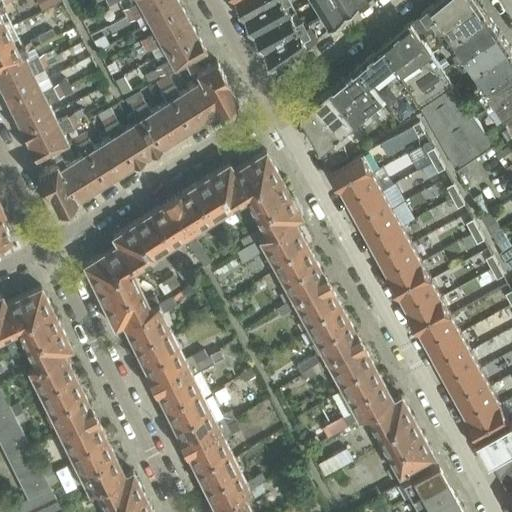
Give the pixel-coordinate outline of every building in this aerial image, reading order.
[(0,0),(0,32),(9,28),(0,10),(0,7),(10,3),(8,0),(0,0)] [(36,0),(41,9),(58,0),(36,0)] [(124,10),(127,15),(154,0),(138,0),(140,1),(124,10)] [(179,0),(154,0),(127,15),(130,21),(145,12),(151,22),(182,4),(179,0)] [(239,0),(248,15),(274,0),(239,0)] [(274,0),(248,15),(256,31),(293,11),(288,2),(291,0),(274,0)] [(348,12),(340,0),(316,0),(332,25),(348,12)] [(340,0),(348,12),(362,0),(340,0)] [(424,37),(440,26),(477,0),(437,0),(413,21),(424,37)] [(451,29),(456,37),(489,15),(479,0),(477,0),(440,26),(445,33),(451,29)] [(141,40),(143,45),(190,18),(182,4),(151,22),(156,31),(141,40)] [(293,11),(256,31),(266,49),(308,25),(304,17),(298,20),(293,11)] [(500,31),(489,15),(456,37),(462,46),(457,51),(461,58),(500,31)] [(162,42),(167,51),(198,33),(190,18),(143,45),(146,50),(162,42)] [(388,41),(399,61),(405,71),(416,64),(438,97),(425,106),(436,124),(441,135),(460,164),(494,141),(424,37),(413,21),(388,41)] [(308,25),(266,49),(275,64),(283,66),(311,42),(319,35),(317,32),(314,34),(308,25)] [(9,28),(0,32),(0,63),(35,47),(42,43),(38,35),(30,40),(30,41),(18,48),(9,28)] [(511,48),(500,31),(461,58),(466,65),(473,61),(478,70),(511,48)] [(198,33),(167,51),(172,60),(146,75),(149,81),(160,75),(161,77),(208,49),(198,33)] [(387,42),(361,63),(375,80),(399,61),(388,41),(387,42)] [(0,63),(0,82),(57,54),(54,48),(39,56),(35,47),(0,63)] [(478,82),(483,90),(511,69),(511,48),(478,70),(484,79),(478,82)] [(0,82),(0,83),(7,98),(38,82),(33,72),(60,59),(57,54),(0,82)] [(198,70),(219,110),(238,98),(228,81),(229,80),(217,59),(198,70)] [(345,76),(378,114),(385,108),(379,102),(388,95),(375,80),(361,63),(360,64),(345,76)] [(187,87),(205,119),(219,110),(198,70),(194,64),(188,67),(196,81),(187,87)] [(488,97),(493,105),(511,92),(511,69),(483,90),(488,97)] [(205,119),(187,87),(179,92),(170,78),(169,75),(163,78),(190,128),(205,119)] [(331,88),(357,120),(366,113),(372,119),(378,114),(345,76),(331,88)] [(167,100),(159,105),(177,137),(190,128),(163,78),(157,82),(159,85),(167,100)] [(38,82),(7,98),(14,112),(69,85),(67,80),(43,92),(38,82)] [(14,112),(22,127),(53,112),(48,102),(72,90),(69,85),(14,112)] [(316,100),(346,140),(355,132),(351,126),(357,120),(331,88),(316,100)] [(177,137),(159,105),(150,111),(139,91),(133,94),(163,145),(177,137)] [(499,113),(504,121),(511,115),(511,92),(493,105),(499,113)] [(139,118),(131,123),(149,155),(163,146),(163,145),(133,94),(126,98),(129,105),(131,103),(139,118)] [(346,140),(316,100),(304,109),(303,117),(321,149),(330,164),(349,154),(345,141),(346,140)] [(149,155),(131,123),(122,129),(114,115),(116,114),(110,105),(104,110),(134,164),(149,155)] [(53,112),(22,127),(21,127),(28,143),(85,115),(82,109),(57,121),(53,112)] [(134,164),(104,110),(97,114),(103,122),(102,122),(110,137),(102,142),(119,173),(134,163),(134,164)] [(85,115),(28,143),(36,158),(68,143),(63,132),(87,120),(85,115)] [(419,135),(426,131),(420,121),(414,125),(419,135)] [(119,173),(102,142),(94,147),(86,133),(80,137),(105,182),(119,173)] [(74,160),(90,191),(105,182),(80,137),(74,140),(82,155),(74,160)] [(428,151),(434,161),(440,157),(435,147),(428,151)] [(236,187),(242,196),(250,191),(267,223),(263,226),(268,233),(294,219),(303,214),(266,149),(241,165),(250,179),(236,187)] [(56,162),(77,200),(78,199),(90,191),(74,160),(65,166),(58,152),(53,156),(56,162)] [(332,169),(342,187),(374,170),(364,152),(332,169)] [(440,157),(434,161),(439,171),(446,168),(440,157)] [(171,197),(197,240),(205,234),(201,228),(198,224),(242,196),(236,187),(250,179),(241,165),(235,168),(230,161),(180,192),(179,191),(178,192),(178,193),(171,197)] [(77,200),(56,162),(42,169),(39,171),(49,192),(59,211),(77,200)] [(352,205),(384,188),(374,170),(342,187),(352,205)] [(389,184),(399,206),(408,202),(399,180),(389,184)] [(448,187),(453,196),(460,192),(454,183),(448,187)] [(352,205),(362,223),(393,206),(384,188),(352,205)] [(466,203),(460,192),(453,196),(459,207),(466,203)] [(118,242),(132,266),(184,233),(206,265),(212,261),(197,240),(171,197),(164,202),(163,201),(162,202),(163,203),(113,235),(118,242)] [(372,241),(403,224),(393,206),(362,223),(372,241)] [(2,215),(0,216),(0,241),(12,236),(2,215)] [(322,270),(294,219),(268,233),(259,239),(263,246),(268,243),(293,288),(288,290),(280,295),(285,302),(328,278),(324,269),(322,270)] [(467,222),(473,232),(479,228),(474,219),(467,222)] [(372,241),(381,259),(413,241),(403,224),(372,241)] [(478,242),(485,239),(479,228),(473,232),(478,242)] [(391,277),(423,259),(413,241),(381,259),(391,277)] [(84,263),(101,297),(134,281),(127,269),(132,266),(118,242),(84,263)] [(238,250),(243,261),(259,253),(253,242),(238,250)] [(487,258),(492,268),(499,264),(494,254),(487,258)] [(391,277),(401,295),(433,277),(423,259),(391,277)] [(498,278),(505,274),(499,264),(492,268),(498,278)] [(158,283),(165,294),(180,284),(174,273),(158,283)] [(443,295),(433,277),(401,295),(411,313),(443,295)] [(333,286),(328,278),(285,302),(285,303),(277,307),(281,314),(289,310),(300,303),(324,348),(296,364),(300,372),(361,338),(356,330),(355,330),(341,305),(332,287),(333,286)] [(134,281),(101,297),(115,326),(123,322),(151,307),(148,300),(144,302),(134,281)] [(19,320),(28,338),(60,323),(51,305),(42,285),(6,301),(13,314),(8,316),(13,323),(19,320)] [(13,314),(6,301),(2,293),(0,293),(0,335),(3,334),(1,329),(13,323),(8,316),(13,314)] [(411,313),(421,330),(452,313),(443,295),(411,313)] [(149,376),(153,384),(197,361),(193,353),(181,359),(159,314),(170,308),(166,300),(159,304),(151,307),(123,322),(150,375),(149,376)] [(462,331),(452,313),(421,330),(431,348),(462,331)] [(60,323),(28,338),(36,355),(33,357),(36,365),(64,351),(72,347),(60,323)] [(431,348),(440,366),(472,349),(462,331),(431,348)] [(365,346),(361,338),(300,372),(305,380),(334,364),(358,408),(346,414),(351,422),(359,418),(392,398),(364,347),(365,346)] [(440,366),(450,384),(482,367),(472,349),(440,366)] [(64,351),(36,365),(28,369),(32,378),(36,375),(44,391),(75,375),(64,351)] [(197,361),(153,384),(157,393),(158,392),(164,404),(196,388),(200,397),(212,391),(202,370),(215,362),(211,354),(197,361)] [(460,402),(492,384),(482,367),(450,384),(460,402)] [(44,391),(53,409),(85,394),(75,375),(44,391)] [(0,436),(30,495),(52,484),(51,484),(42,464),(21,422),(12,404),(0,378),(0,436)] [(460,402),(470,420),(502,402),(492,384),(460,402)] [(164,404),(174,424),(206,408),(202,400),(200,397),(196,388),(164,404)] [(392,398),(359,418),(364,425),(375,420),(399,463),(388,469),(392,478),(399,474),(435,454),(401,393),(399,395),(392,398)] [(85,394),(53,409),(59,420),(54,422),(58,430),(95,412),(91,403),(90,404),(85,394)] [(179,436),(183,445),(228,423),(235,419),(231,411),(222,415),(212,395),(202,400),(206,408),(174,424),(180,435),(179,436)] [(12,404),(21,422),(28,418),(19,401),(12,404)] [(480,438),(511,420),(502,402),(470,420),(480,438)] [(67,436),(74,452),(106,436),(98,421),(100,420),(95,412),(58,430),(62,438),(67,436)] [(189,453),(194,464),(226,449),(220,437),(232,431),(240,428),(236,420),(228,424),(228,423),(183,445),(187,454),(189,453)] [(511,420),(510,421),(480,438),(492,459),(501,476),(508,467),(511,461),(511,420)] [(106,436),(74,452),(84,470),(115,454),(106,436)] [(348,445),(319,460),(326,472),(354,456),(348,445)] [(236,470),(226,449),(194,464),(204,485),(236,470)] [(124,473),(115,454),(84,470),(89,481),(85,483),(89,491),(97,487),(124,473)] [(42,464),(51,484),(58,480),(49,461),(42,464)] [(402,480),(411,496),(447,477),(438,461),(402,480)] [(511,469),(508,467),(501,476),(509,490),(511,488),(511,469)] [(105,493),(113,509),(145,494),(133,469),(124,473),(97,487),(101,495),(105,493)] [(204,485),(214,505),(250,489),(258,485),(258,484),(266,479),(263,472),(242,482),(236,470),(204,485)] [(296,478),(305,493),(316,486),(307,472),(296,478)] [(411,496),(419,511),(455,491),(447,477),(411,496)] [(250,489),(214,505),(206,509),(207,511),(247,511),(242,502),(254,497),(265,490),(262,483),(258,485),(250,489)] [(52,484),(30,495),(13,503),(18,511),(25,511),(58,496),(52,484)] [(419,511),(453,511),(463,506),(455,491),(419,511)] [(113,509),(114,511),(153,511),(145,494),(113,509)] [(59,511),(64,510),(60,500),(35,511),(59,511)]
